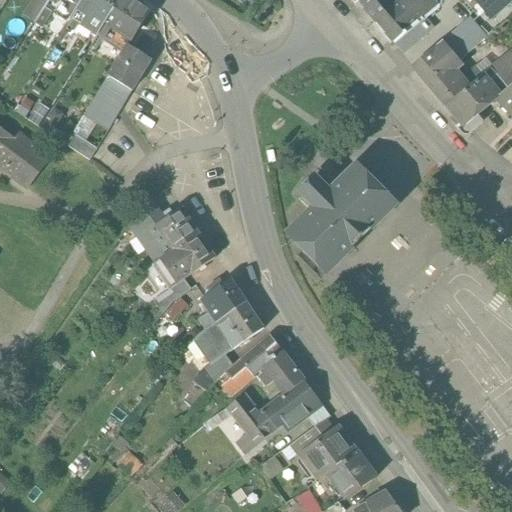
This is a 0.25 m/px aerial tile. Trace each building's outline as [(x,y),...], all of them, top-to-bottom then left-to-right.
[(51,0),(32,0),(47,9),(51,0)] [(69,10),(53,0),(51,0),(47,9),(56,14),(60,17),(64,19),(69,10)] [(120,0),(86,0),(81,7),(82,8),(93,15),(106,23),(120,0)] [(150,11),(132,0),(120,0),(106,23),(98,36),(125,52),(130,44),(150,11)] [(354,0),(364,10),(373,0),(354,0)] [(406,0),(391,13),(379,0),(373,0),(364,10),(371,21),(392,44),(437,9),(429,0),(406,0)] [(429,0),(437,9),(439,8),(438,6),(444,0),(429,0)] [(511,0),(469,0),(491,23),(511,2),(511,0)] [(81,7),(68,29),(79,36),(93,15),(82,8),(81,7)] [(486,38),(470,20),(440,44),(457,63),(486,38)] [(152,58),(130,44),(125,52),(106,83),(112,87),(115,82),(132,92),(151,61),(152,58)] [(457,63),(440,44),(412,67),(432,90),(447,78),(461,66),(457,63)] [(511,57),(494,73),(508,90),(511,86),(511,57)] [(511,86),(508,90),(494,73),(492,71),(462,94),(446,107),(462,125),(463,125),(464,127),(500,100),(511,112),(511,86)] [(458,89),(447,78),(432,90),(442,102),(458,89)] [(458,89),(442,102),(446,107),(462,94),(458,89)] [(111,100),(95,123),(109,132),(124,107),(111,100)] [(17,140),(0,127),(0,166),(29,188),(51,159),(20,135),(17,140)] [(98,150),(74,135),(66,147),(90,163),(98,150)] [(329,193),(315,178),(299,194),(314,208),(286,235),(326,275),(395,206),(355,167),(329,193)] [(153,200),(148,204),(135,221),(151,244),(163,236),(157,227),(167,220),(164,215),(153,200)] [(183,209),(172,216),(169,212),(164,215),(167,220),(157,227),(163,236),(174,251),(200,233),(183,209)] [(174,251),(153,266),(170,290),(185,280),(216,258),(200,233),(174,251)] [(170,290),(155,301),(164,314),(166,312),(173,302),(180,297),(192,290),(185,280),(170,290)] [(230,280),(218,288),(214,283),(207,288),(210,293),(201,300),(217,324),(246,304),(230,280)] [(180,297),(173,302),(166,312),(172,320),(188,309),(180,297)] [(246,304),(217,324),(235,351),(265,331),(246,304)] [(270,338),(228,374),(241,389),(259,375),(266,384),(273,379),(279,389),(298,375),(270,338)] [(298,375),(279,389),(284,396),(303,383),(298,375)] [(303,383),(284,396),(286,398),(263,413),(277,431),(282,427),(287,434),(322,408),(303,383)] [(263,413),(259,416),(245,397),(229,409),(249,435),(236,445),(245,456),(277,431),(263,413)] [(336,426),(297,454),(317,481),(326,475),(356,453),(336,426)] [(118,441),(108,459),(137,476),(147,458),(118,441)] [(356,453),(326,475),(345,501),(375,479),(356,453)] [(165,511),(179,511),(187,503),(175,493),(161,508),(165,511)] [(400,511),(386,493),(377,497),(366,504),(369,511),(400,511)] [(309,494),(299,500),(305,511),(319,511),(315,504),(309,494)] [(320,501),(315,504),(319,511),(324,508),(320,501)] [(344,511),(337,503),(325,511),(344,511)]
